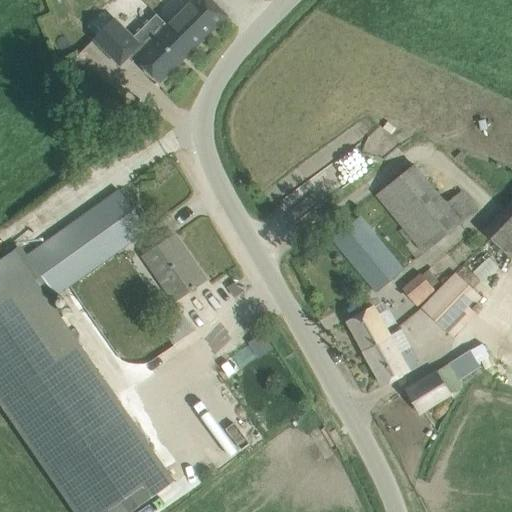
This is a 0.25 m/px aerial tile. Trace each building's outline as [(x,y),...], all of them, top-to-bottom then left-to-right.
[(131,52),(127,56),(133,62),(137,58),(159,81),(225,15),(210,0),(194,0),(168,27),(156,14),(132,38),(139,45),(131,52)] [(102,12),(88,26),(97,35),(94,37),(120,63),(127,56),(131,52),(139,45),(132,38),(113,19),(111,21),(102,12)] [(410,235),(424,253),(478,209),(462,190),(446,204),(414,165),(377,195),(403,227),(398,232),(405,240),(410,235)] [(28,256),(55,295),(131,241),(147,230),(119,191),(103,203),(28,256)] [(511,205),(487,232),(511,254),(511,205)] [(332,239),(377,292),(403,270),(359,217),(332,239)] [(179,298),(175,300),(175,301),(205,279),(174,235),(144,256),(158,276),(162,273),(179,298)] [(127,511),(175,479),(14,248),(0,258),(0,403),(74,511),(127,511)] [(74,295),(97,328),(147,294),(124,261),(74,295)] [(403,289),(417,306),(435,291),(432,288),(439,282),(429,270),(422,276),(421,274),(403,289)] [(455,272),(448,279),(420,308),(452,339),(466,324),(458,317),(473,302),(480,295),(455,272)] [(346,321),(363,350),(389,336),(373,306),(346,321)] [(389,336),(363,350),(383,386),(409,371),(417,366),(410,354),(413,352),(411,347),(408,349),(403,341),(395,345),(389,336)] [(405,389),(419,413),(450,395),(449,394),(462,387),(449,364),(405,389)]
